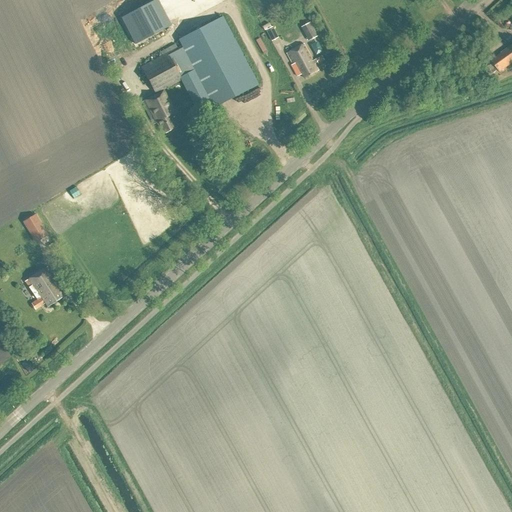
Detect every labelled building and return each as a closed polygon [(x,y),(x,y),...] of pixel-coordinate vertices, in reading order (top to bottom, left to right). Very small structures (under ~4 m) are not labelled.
[(182,46),(167,54),(181,80),(198,113),(213,106),(213,108),(258,85),(222,17),(178,40),(182,46)] [(309,22),(300,27),(307,41),(317,36),(309,22)] [(266,30),(271,41),(278,38),(272,27),(266,30)] [(317,71),(304,45),(287,53),(294,66),(292,67),(297,76),(302,74),(304,78),(317,71)] [(499,73),(511,64),(511,45),(501,54),(501,55),(497,58),(496,57),(491,61),(499,73)] [(181,80),(167,54),(140,68),(156,98),(143,105),(153,125),(156,123),(162,134),(179,125),(163,94),(161,95),(160,91),(181,80)] [(318,65),(324,61),(321,55),(315,59),(318,65)] [(22,222),(35,243),(47,235),(35,215),(22,222)] [(62,293),(46,268),(25,282),(37,300),(31,304),(35,310),(44,304),(47,308),(62,298),(60,295),(62,293)]
